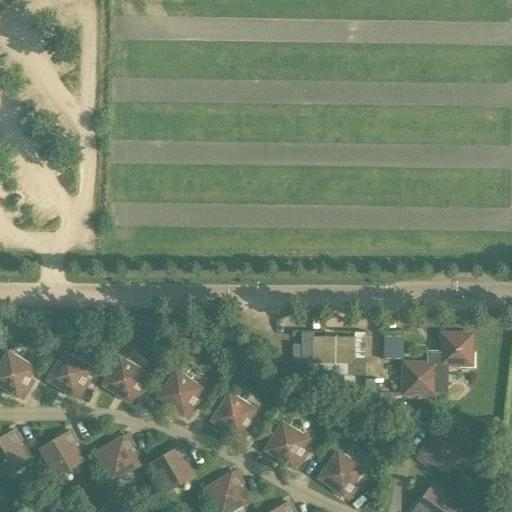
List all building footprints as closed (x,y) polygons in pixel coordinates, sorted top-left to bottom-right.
[(365,360),(365,333),(300,335),(301,362),(365,360)] [(472,365),(472,334),(441,333),(441,351),(427,351),(427,363),(403,363),(403,394),(434,394),(434,393),(448,394),(448,386),(449,365),(472,365)] [(403,358),(402,335),(381,335),(382,358),(403,358)] [(28,378),(33,368),(7,353),(0,364),(0,385),(21,399),(32,381),(28,378)] [(84,378),(90,368),(64,353),(47,380),(78,398),(89,380),(84,378)] [(140,383),(146,374),(120,358),(103,385),(133,404),(144,386),(140,383)] [(190,404),(201,388),(176,371),(158,398),(187,418),(195,407),(190,404)] [(378,407),(377,413),(388,415),(391,394),(380,392),(378,407)] [(245,426),(255,410),(229,394),(212,421),(242,440),(249,429),(245,426)] [(298,455),(309,439),(283,423),(265,450),(296,469),(303,458),(298,455)] [(446,472),(464,448),(439,429),(418,458),(428,466),(431,461),(446,472)] [(0,475),(0,476),(26,460),(17,444),(21,441),(14,430),(0,438),(0,475)] [(56,476),(82,461),(73,445),(77,442),(70,431),(40,449),(45,457),(56,476)] [(112,481),(138,465),(129,449),(133,446),(126,435),(96,453),(112,481)] [(167,491),(193,475),(183,459),(187,457),(180,445),(150,464),(167,491)] [(337,452),(318,478),(347,499),(355,488),(351,485),(362,469),(337,452)] [(239,511),(251,505),(233,474),(205,490),(217,511),(227,511),(237,507),(239,511)] [(452,511),(459,503),(432,484),(412,511),(452,511)] [(293,511),(288,502),(269,511),(293,511)]
